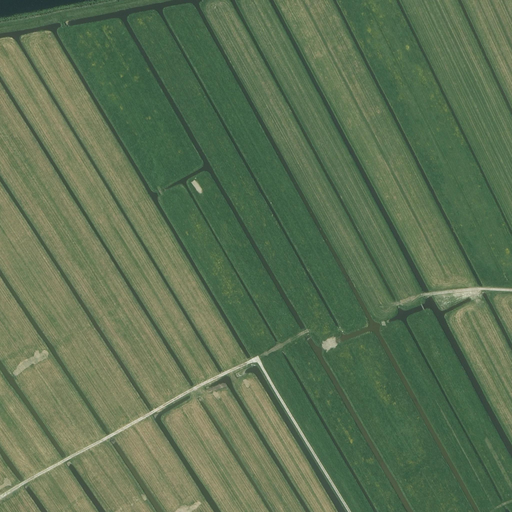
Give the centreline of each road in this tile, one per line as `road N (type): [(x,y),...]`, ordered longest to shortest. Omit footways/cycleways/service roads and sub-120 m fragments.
road 1 (track): [(351,511),(257,358),(19,485)]
road 2 (track): [(392,305),(432,293),(511,290)]
